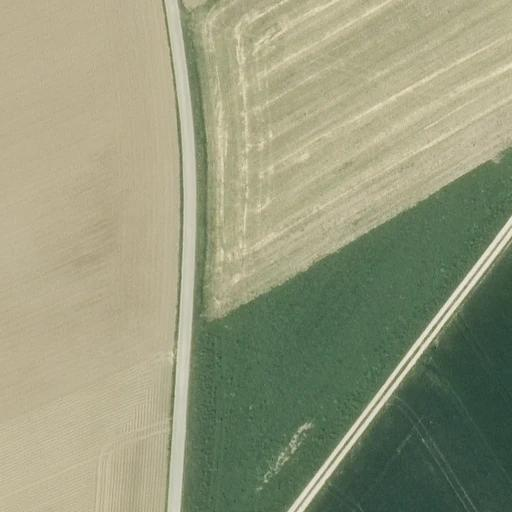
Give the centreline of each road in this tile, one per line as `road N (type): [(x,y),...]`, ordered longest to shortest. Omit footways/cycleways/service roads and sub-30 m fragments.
road 1 (track): [(171,0),(189,163),(173,511)]
road 2 (track): [(296,511),(511,229)]
